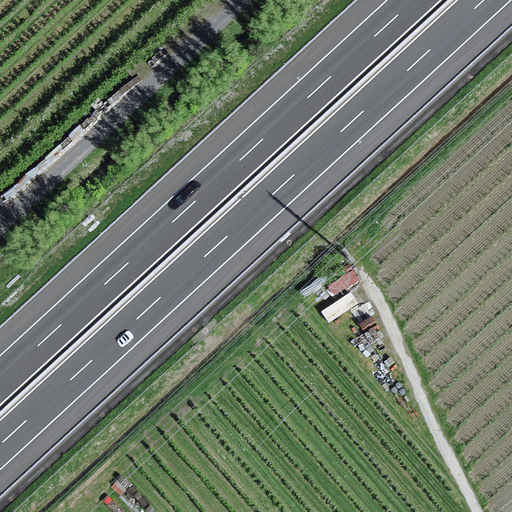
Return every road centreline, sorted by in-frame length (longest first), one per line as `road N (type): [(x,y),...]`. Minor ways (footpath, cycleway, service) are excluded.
road 1 (motorway): [(0,445),(484,0)]
road 2 (motorway): [(413,0),(0,379)]
road 3 (track): [(239,0),(0,218)]
